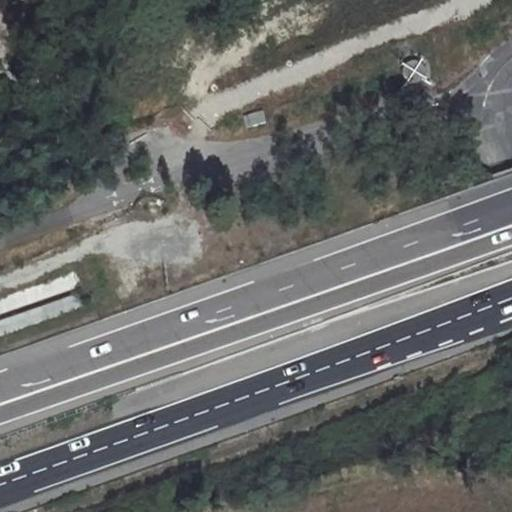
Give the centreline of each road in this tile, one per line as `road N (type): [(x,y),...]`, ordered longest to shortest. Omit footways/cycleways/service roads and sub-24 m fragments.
road 1 (motorway): [(0,475),(511,295)]
road 2 (motorway): [(282,306),(0,403)]
road 3 (motorway): [(511,209),(282,306)]
road 4 (motorway): [(511,227),(282,306)]
